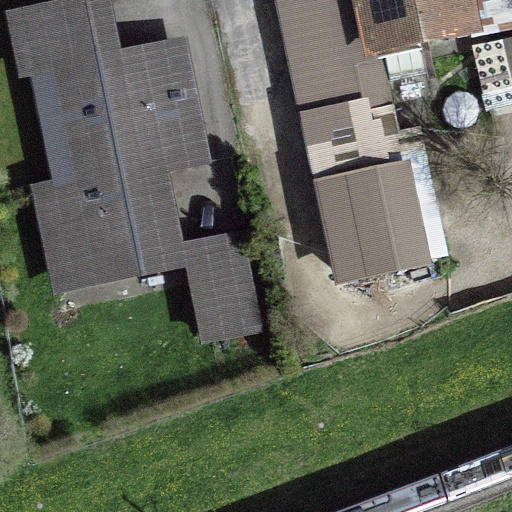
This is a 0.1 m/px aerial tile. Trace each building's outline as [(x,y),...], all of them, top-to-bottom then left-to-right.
[(82,0),(5,15),(18,79),(27,78),(121,55),(111,0),(82,0)] [(308,121),(389,102),(386,79),(369,0),(282,0),(307,121),(308,121)] [(369,0),(386,79),(425,71),(419,40),(506,21),(502,0),(369,0)] [(27,78),(50,185),(173,177),(212,167),(187,40),(121,55),(27,78)] [(418,129),(396,133),(389,102),(308,121),(342,277),(421,261),(418,249),(442,244),(418,129)] [(182,246),(173,177),(50,185),(29,189),(52,301),(187,271),(182,246)] [(187,271),(203,347),(266,334),(244,234),(182,246),(187,271)]
